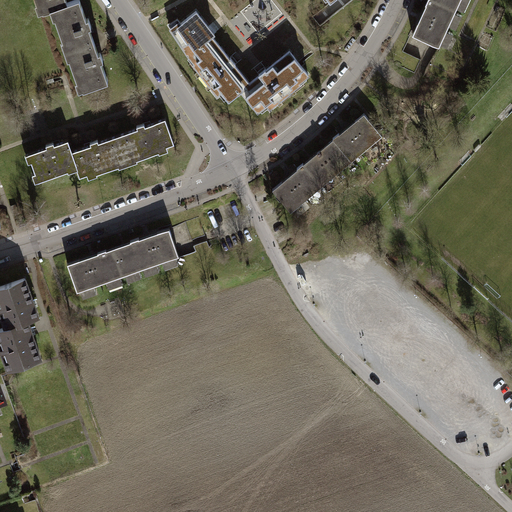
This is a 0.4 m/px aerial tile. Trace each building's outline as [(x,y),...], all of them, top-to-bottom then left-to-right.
[(55,8),(68,3),(68,2),(66,0),(35,0),(37,4),(40,3),(43,13),(55,8)] [(80,0),(74,0),(68,2),(68,3),(55,8),(58,16),(55,17),(63,40),(66,39),(69,48),(94,39),(89,27),(92,26),(89,18),(86,18),(80,0)] [(418,23),(413,34),(439,47),(460,0),(427,0),(426,5),(429,6),(421,24),(418,23)] [(229,101),(241,91),(241,90),(250,83),(250,82),(235,64),(236,63),(233,60),(231,57),(230,58),(211,34),(187,53),(195,62),(197,60),(203,68),(201,70),(214,87),(217,85),(229,101)] [(98,52),(94,39),(69,48),(72,57),(69,58),(77,81),(80,80),(83,89),(108,81),(101,61),(103,60),(101,52),(98,52)] [(260,74),(250,82),(250,83),(241,90),(241,91),(257,111),(273,99),(275,101),(292,87),(290,85),(297,79),(299,82),(309,74),(290,51),(266,69),(266,68),(262,71),(259,74),(260,74)] [(400,65),(417,72),(423,58),(406,51),(400,65)] [(335,141),(320,153),(337,173),(383,135),(364,113),(355,120),(357,123),(342,136),(339,133),(333,138),(335,141)] [(118,134),(127,160),(136,157),(137,159),(160,151),(159,148),(174,143),(165,118),(148,124),(145,125),(144,123),(137,125),(138,128),(118,134)] [(118,163),(127,160),(118,134),(99,141),(98,139),(90,142),(91,144),(89,145),(72,150),(72,151),(76,164),(75,164),(79,176),(95,171),(96,174),(119,166),(118,163)] [(72,151),(72,150),(68,139),(57,143),(54,144),(53,142),(46,144),(47,147),(28,153),(38,181),(68,171),(67,167),(75,164),(76,164),(72,151)] [(282,181),(272,189),(291,211),(337,173),(320,153),(306,165),(303,162),(297,168),(299,170),(284,183),(282,181)] [(132,244),(114,250),(122,275),(180,255),(170,227),(157,231),(159,234),(140,241),(139,237),(130,240),(132,244)] [(80,258),(67,263),(77,291),(122,275),(114,250),(108,252),(106,248),(98,251),(99,255),(81,262),(80,258)] [(2,318),(6,327),(27,320),(38,316),(34,303),(25,278),(0,286),(0,300),(6,317),(2,318)] [(32,332),(27,320),(6,327),(0,329),(0,339),(2,339),(8,358),(5,359),(8,369),(41,357),(32,332)]
